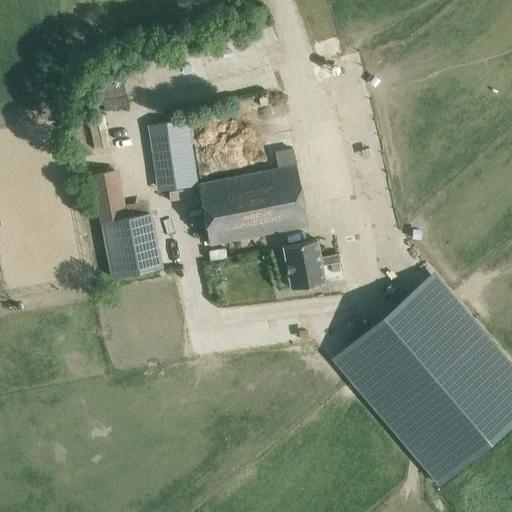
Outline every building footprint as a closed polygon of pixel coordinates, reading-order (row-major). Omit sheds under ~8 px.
[(242,15),(219,23),(225,41),(248,33),(242,15)] [(102,111),(87,114),(94,148),(109,145),(102,111)] [(244,127),(244,144),(268,143),(267,111),(219,112),(219,128),(244,127)] [(149,123),(157,189),(196,184),(188,118),(149,123)] [(197,183),(209,243),(308,224),(292,148),(275,152),(278,167),(240,175),(197,183)] [(113,169),(92,173),(100,219),(122,215),(113,169)] [(162,266),(151,211),(101,220),(111,276),(162,266)] [(316,238),(282,244),(286,264),(290,287),(324,280),(321,264),(339,261),(337,253),(320,257),(316,238)] [(511,397),(416,284),(346,344),(454,471),(511,421),(511,397)]
